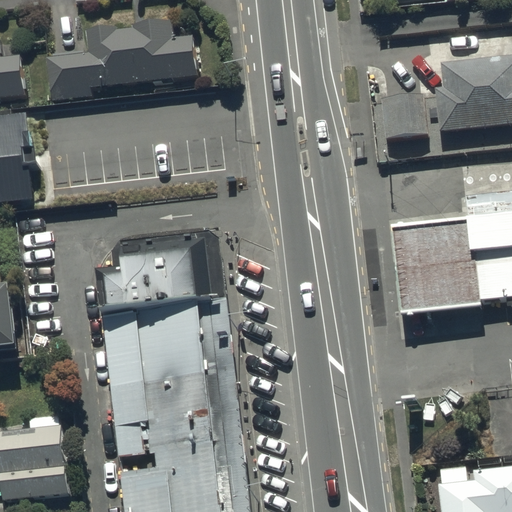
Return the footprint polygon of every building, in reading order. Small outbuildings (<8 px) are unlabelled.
[(88,53),(48,57),(50,93),(199,79),(195,37),(175,39),(173,20),(134,24),(134,31),(118,32),(117,29),(86,32),(88,53)] [(0,98),(26,96),(22,58),(2,60),(0,42),(0,98)] [(444,70),(433,71),(434,94),(437,94),(440,132),(511,126),(511,55),(444,62),(444,70)] [(424,95),(384,99),(388,140),(428,136),(424,95)] [(64,148),(7,154),(12,207),(71,201),(71,204),(92,202),(91,196),(105,195),(98,126),(62,130),(64,148)] [(471,220),(394,228),(404,317),(481,309),(481,302),(511,298),(511,193),(469,198),(471,220)] [(253,511),(226,252),(210,254),(208,236),(124,246),(127,274),(103,277),(129,511),(253,511)] [(0,348),(17,347),(10,286),(0,286),(0,348)] [(0,433),(0,483),(2,483),(4,502),(70,496),(64,428),(61,428),(60,417),(31,419),(32,431),(1,434),(0,433)] [(469,468),(442,470),(443,485),(440,485),(442,511),(511,511),(511,467),(476,470),(477,482),(470,482),(469,468)]
